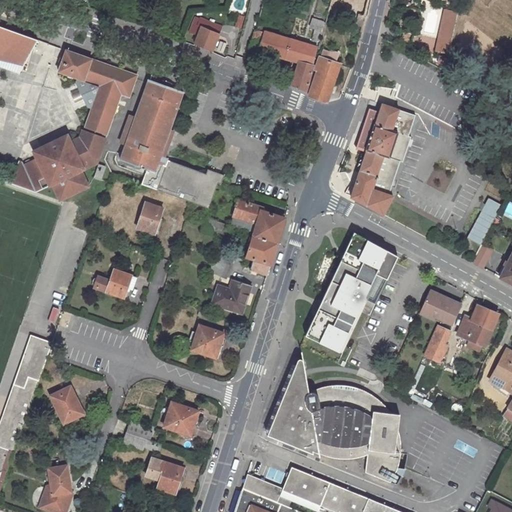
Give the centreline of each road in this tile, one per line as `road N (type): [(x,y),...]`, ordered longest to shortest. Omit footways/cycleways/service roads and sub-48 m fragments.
road 1 (tertiary): [(342,117),(60,19)]
road 2 (tertiary): [(312,192),(511,298)]
road 3 (tertiary): [(245,400),(312,192)]
road 4 (tertiary): [(342,117),(378,0)]
road 5 (residential): [(245,400),(131,359)]
